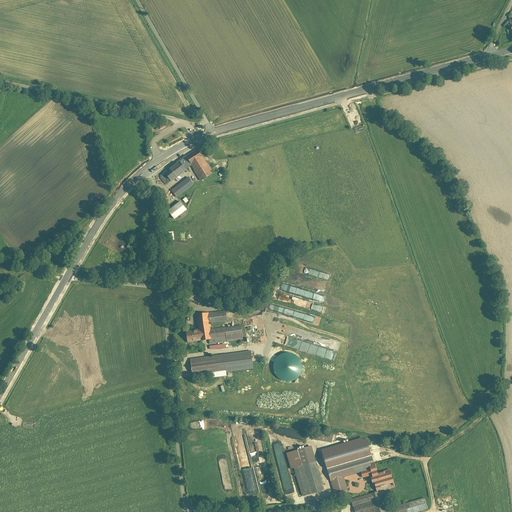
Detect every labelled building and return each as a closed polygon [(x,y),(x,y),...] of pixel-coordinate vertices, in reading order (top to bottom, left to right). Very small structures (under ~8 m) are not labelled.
[(191,168),(201,182),(212,174),(202,158),(203,157),(197,149),(163,172),(164,174),(170,182),(191,168)] [(170,182),(164,174),(161,176),(160,178),(162,181),(167,186),(168,185),(171,183),(170,182)] [(194,185),(188,178),(172,190),(177,197),(194,185)] [(187,210),(180,201),(167,211),(174,220),(187,210)] [(166,240),(174,239),(174,231),(166,231),(166,240)] [(142,248),(144,265),(157,263),(155,246),(142,248)] [(225,288),(216,283),(207,300),(217,305),(225,288)] [(209,341),(209,345),(243,341),(241,326),(210,330),(209,325),(228,323),(227,311),(196,315),(198,329),(186,331),(187,343),(209,341)] [(264,327),(255,329),(257,343),(266,342),(264,327)] [(276,342),(284,345),(287,337),(279,334),(276,342)] [(193,378),(254,370),(251,351),(190,360),(193,378)] [(318,432),(315,432),(313,439),(332,443),(334,433),(318,430),(318,432)] [(240,461),(243,475),(246,474),(246,471),(253,470),(253,467),(260,465),(252,432),(244,434),(249,459),(240,461)] [(362,438),(322,451),(335,495),(348,491),(344,478),(375,468),(366,439),(363,440),(362,438)] [(302,497),(324,491),(311,447),(286,454),(291,469),(294,468),(302,497)] [(391,470),(372,476),(375,489),(395,483),(391,470)] [(424,511),(430,510),(426,497),(387,509),(382,492),(352,501),(355,511),(424,511)]
